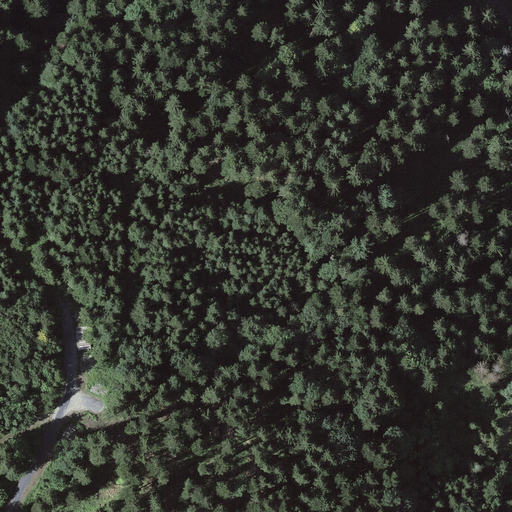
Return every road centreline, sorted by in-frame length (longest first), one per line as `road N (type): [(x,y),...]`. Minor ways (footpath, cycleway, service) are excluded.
road 1 (track): [(12,511),(71,389),(72,340),(63,306),(0,231)]
road 2 (track): [(72,386),(108,367),(121,338),(124,213),(157,174)]
